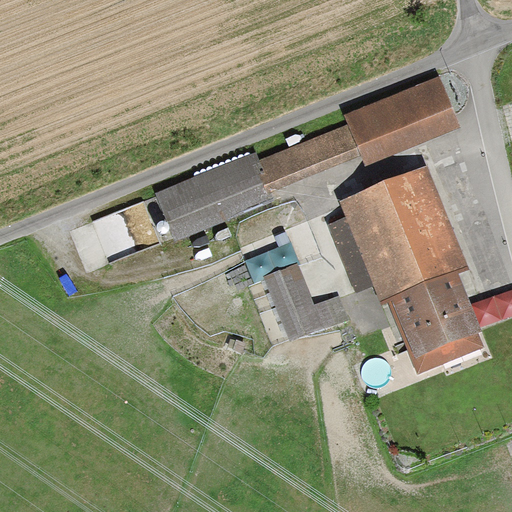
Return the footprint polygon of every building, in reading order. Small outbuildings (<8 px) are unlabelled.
[(363,156),(451,122),(435,79),(347,113),(363,156)] [(359,147),(348,121),(257,159),(268,185),(359,147)] [(270,196),(253,153),(154,191),(170,234),(270,196)] [(411,375),(480,349),(409,169),(340,196),(349,219),(319,230),(342,289),(373,277),(411,375)] [(86,268),(125,257),(113,217),(74,228),(86,268)] [(289,260),(262,272),(290,336),(317,324),(289,260)]
